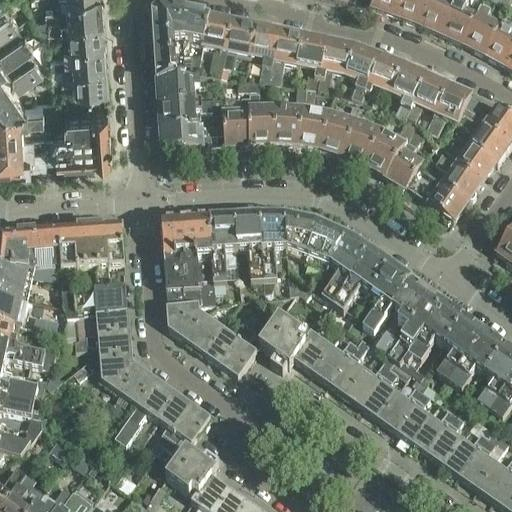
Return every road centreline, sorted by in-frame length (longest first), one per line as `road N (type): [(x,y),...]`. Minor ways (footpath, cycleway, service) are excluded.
road 1 (residential): [(450,280),(316,201),(248,194),(140,203)]
road 2 (residential): [(511,98),(377,38),(217,0)]
road 3 (residential): [(250,425),(151,355),(140,203)]
road 4 (residential): [(250,425),(271,405),(293,401),(449,511)]
road 5 (residential): [(140,203),(130,0)]
road 6 (residential): [(140,203),(0,212)]
